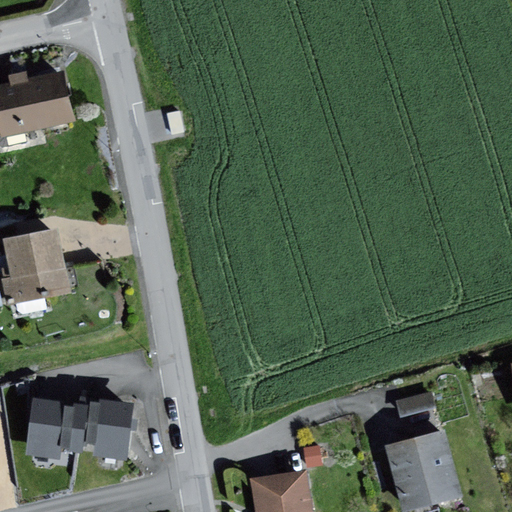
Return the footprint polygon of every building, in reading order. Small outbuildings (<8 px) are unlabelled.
[(78,121),(68,78),(39,84),(36,74),(16,78),(19,92),(0,96),(0,126),(3,139),(78,121)] [(63,232),(11,239),(16,277),(3,279),(6,305),(72,296),(63,232)] [(426,396),(394,404),(398,421),(430,413),(426,396)] [(60,457),(62,444),(67,401),(36,397),(29,453),(60,457)] [(94,399),(93,404),(88,443),(97,444),(103,401),(94,399)] [(72,445),(78,402),(67,401),(62,444),(72,445)] [(133,405),(103,401),(97,444),(96,455),(126,459),(133,405)] [(87,453),(88,443),(93,404),(78,402),(72,445),(71,450),(87,453)] [(438,434),(383,449),(400,511),(404,511),(455,498),(438,434)] [(309,511),(301,470),(254,479),(259,511),(309,511)]
